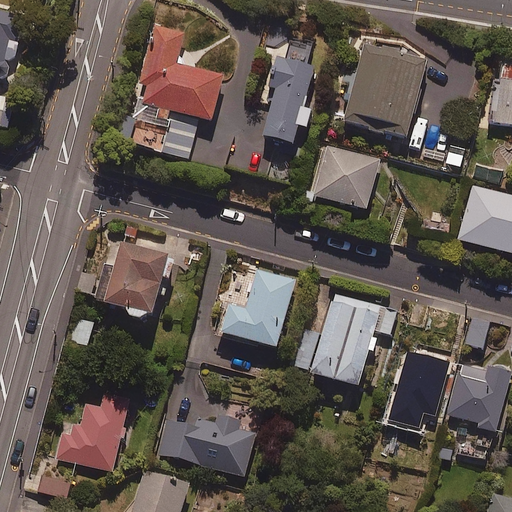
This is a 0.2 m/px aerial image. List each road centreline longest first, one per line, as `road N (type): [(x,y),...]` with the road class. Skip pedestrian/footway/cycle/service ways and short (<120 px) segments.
road 1 (residential): [(52,182),(511,303)]
road 2 (tertiary): [(0,393),(52,182)]
road 3 (tertiary): [(52,182),(102,0)]
